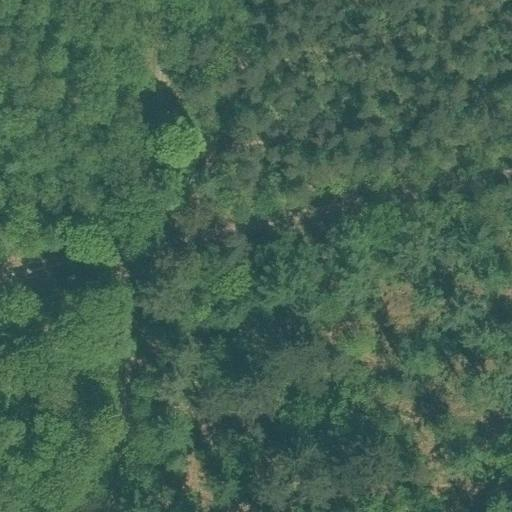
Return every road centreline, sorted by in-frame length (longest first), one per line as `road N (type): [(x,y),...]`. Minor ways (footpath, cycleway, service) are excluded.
road 1 (track): [(511,178),(0,276)]
road 2 (track): [(165,0),(112,511)]
